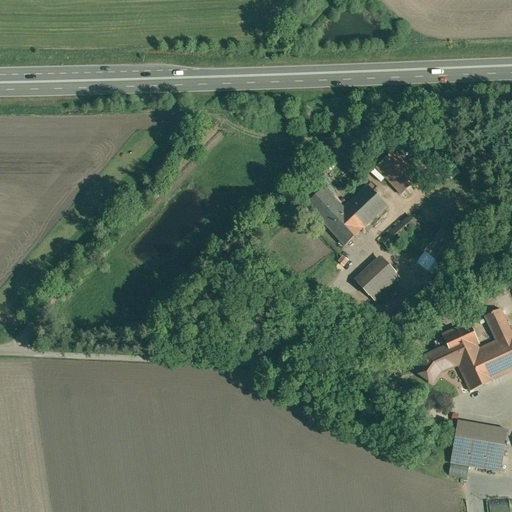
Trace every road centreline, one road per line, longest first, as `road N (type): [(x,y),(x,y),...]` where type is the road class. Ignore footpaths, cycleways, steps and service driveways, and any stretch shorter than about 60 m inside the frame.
road 1 (trunk): [(0,81),(511,68)]
road 2 (unclassified): [(0,340),(238,353),(353,244)]
